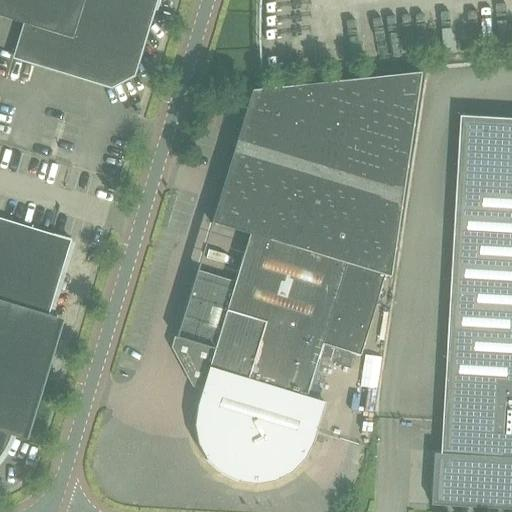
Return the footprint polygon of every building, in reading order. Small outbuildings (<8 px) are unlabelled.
[(0,0),(0,16),(23,24),(13,56),(109,85),(131,74),(153,0),(0,0)] [(193,279),(175,338),(214,350),(196,406),(194,425),(197,444),(206,461),(220,474),(237,482),(255,485),(274,481),(291,472),(304,459),(312,442),(324,403),(305,397),(321,344),(360,356),(384,276),(390,278),(421,74),(421,72),(250,90),(210,223),(249,235),(231,291),(193,279)] [(511,118),(463,116),(443,453),(437,453),(434,505),(511,509),(511,118)] [(0,366),(29,376),(70,240),(0,219),(0,366)] [(0,456),(2,454),(4,451),(6,448),(7,445),(9,441),(10,438),(12,433),(29,376),(0,366),(0,456)]
